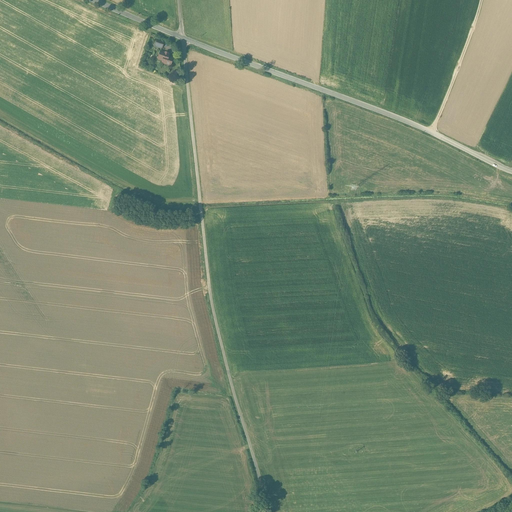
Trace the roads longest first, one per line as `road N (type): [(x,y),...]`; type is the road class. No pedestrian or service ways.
road 1 (unclassified): [(183,39),(210,291),(268,511)]
road 2 (unclassified): [(511,171),(360,102),(183,39)]
road 3 (track): [(482,0),(433,133)]
